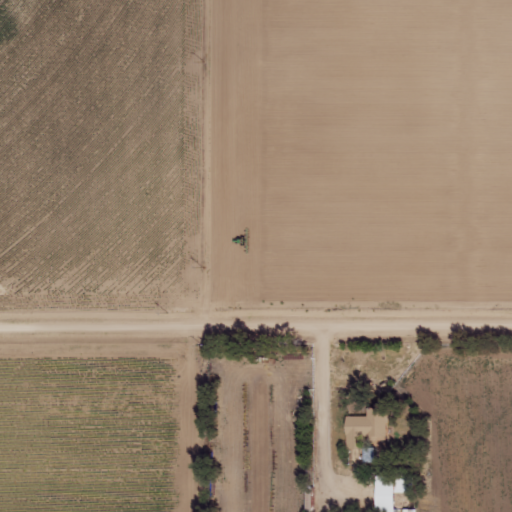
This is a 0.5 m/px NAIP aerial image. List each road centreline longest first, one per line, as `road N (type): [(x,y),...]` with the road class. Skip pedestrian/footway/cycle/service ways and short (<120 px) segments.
road 1 (residential): [(511,311),(224,319),(0,314)]
road 2 (residential): [(224,319),(223,0)]
road 3 (track): [(222,511),(224,319)]
